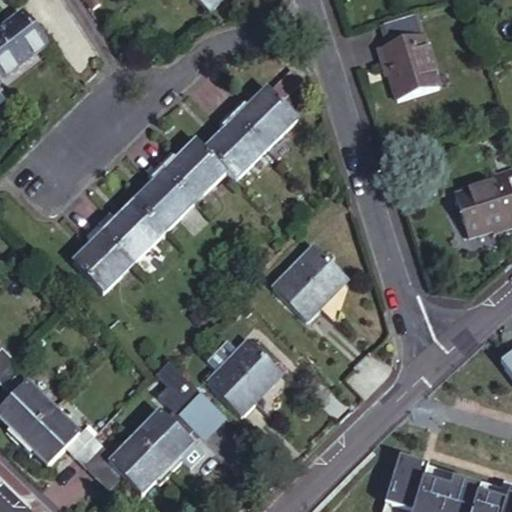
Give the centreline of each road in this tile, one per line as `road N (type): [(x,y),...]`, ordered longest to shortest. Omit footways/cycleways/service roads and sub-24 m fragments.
road 1 (residential): [(426,373),(312,16)]
road 2 (residential): [(277,511),(426,373)]
road 3 (residential): [(49,154),(73,180),(158,102),(168,80)]
road 4 (residential): [(312,16),(212,48),(168,80)]
road 5 (residential): [(168,80),(132,77),(49,154)]
